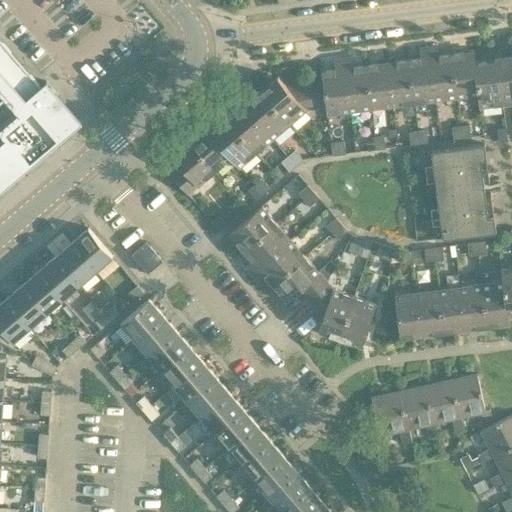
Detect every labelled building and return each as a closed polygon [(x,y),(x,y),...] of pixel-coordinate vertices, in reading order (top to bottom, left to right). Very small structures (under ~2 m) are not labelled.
[(0,191),(67,134),(76,126),(82,121),(68,105),(60,96),(46,79),(37,79),(36,79),(10,48),(0,37),(0,191)] [(450,53),(439,55),(437,45),(427,47),(434,99),(455,96),(450,53)] [(412,102),(434,99),(427,47),(418,48),(420,58),(407,59),(412,102)] [(474,63),(475,63),(473,50),(450,53),(455,96),(477,94),(478,93),(474,63)] [(497,61),(498,61),(497,56),(494,57),(494,60),(475,63),(474,63),(478,93),(477,94),(478,106),(502,103),(499,76),(500,76),(499,73),(500,73),(499,68),(498,68),(497,61)] [(364,65),(353,66),(352,57),(341,58),(348,110),(369,107),(364,65)] [(327,113),(348,110),(341,58),(333,59),(334,69),(321,70),(322,81),(326,106),(327,113)] [(391,105),(412,102),(407,59),(385,62),(391,105)] [(369,107),(391,105),(385,62),(364,65),(369,107)] [(291,85),(288,88),(277,76),(260,91),(289,123),(306,109),(326,106),(322,81),(291,85)] [(272,137),(289,123),(260,91),(244,105),(272,137)] [(256,151),(272,137),(244,105),(227,119),(256,151)] [(239,166),(256,151),(227,119),(212,132),(211,133),(231,156),(230,156),(239,166)] [(211,133),(212,132),(203,123),(186,137),(215,170),(230,156),(231,156),(211,133)] [(471,136),(469,124),(460,125),(462,138),(471,136)] [(453,139),(462,138),(460,125),(451,126),(453,139)] [(498,141),(506,140),(505,128),(496,129),(498,141)] [(427,142),(426,129),(417,130),(419,143),(427,142)] [(410,144),(419,143),(417,130),(409,131),(410,144)] [(376,149),(385,148),(383,135),(374,136),(376,149)] [(367,150),(376,149),(374,136),(366,137),(367,150)] [(187,194),(215,170),(186,137),(169,152),(181,166),(170,174),(187,194)] [(332,155),(345,153),(343,140),(330,142),(332,155)] [(495,231),(486,166),(483,143),(431,150),(442,238),(495,231)] [(296,165),(303,159),(294,149),(287,155),(296,165)] [(289,171),(296,165),(287,155),(280,161),(289,171)] [(263,193),(270,187),(261,177),(254,183),(263,193)] [(256,199),(263,193),(254,183),(248,189),(256,199)] [(303,199),(313,190),(307,183),(297,192),(303,199)] [(309,206),(319,197),(313,190),(303,199),(309,206)] [(243,251),(276,222),(261,205),(228,234),(243,251)] [(218,231),(225,225),(217,216),(210,222),(218,231)] [(331,232),(341,223),(335,216),(325,225),(331,232)] [(250,273),(290,238),(276,222),(243,251),(251,260),(243,266),(250,273)] [(337,238),(347,230),(341,223),(331,232),(337,238)] [(71,242),(95,270),(112,255),(88,227),(71,242)] [(271,284),(304,255),(290,238),(250,273),(256,281),(263,274),(271,284)] [(371,243),(361,238),(357,252),(367,255),(371,243)] [(477,254),(486,253),(485,240),(476,241),(477,254)] [(468,255),(477,254),(476,241),(467,243),(468,255)] [(71,242),(54,256),(78,284),(95,270),(71,242)] [(147,274),(162,261),(145,242),(130,255),(147,274)] [(389,260),(394,249),(380,243),(375,254),(389,260)] [(434,260),(443,259),(442,246),(433,247),(434,260)] [(426,261),(434,260),(433,247),(424,248),(426,261)] [(404,264),(413,263),(412,252),(411,250),(402,251),(404,264)] [(420,251),(412,252),(413,263),(421,262),(420,251)] [(307,298),(327,281),(304,255),(271,284),(286,301),(299,289),(307,298)] [(38,270),(62,298),(78,284),(54,256),(38,270)] [(511,266),(500,268),(502,280),(503,280),(506,311),(507,311),(511,310),(511,266)] [(38,270),(21,284),(45,312),(62,298),(38,270)] [(507,311),(506,311),(503,280),(502,280),(481,283),(487,326),(509,323),(507,311)] [(354,295),(332,287),(327,281),(307,298),(319,312),(323,314),(318,329),(339,336),(354,295)] [(465,329),(487,326),(481,283),(459,286),(465,329)] [(5,298),(29,326),(45,312),(21,284),(5,298)] [(143,292),(137,284),(128,292),(134,299),(143,292)] [(443,332),(465,329),(459,286),(437,289),(443,332)] [(421,335),(443,332),(437,289),(415,291),(421,335)] [(399,338),(421,335),(415,291),(394,294),(399,338)] [(361,344),(375,302),(354,295),(339,336),(361,344)] [(0,301),(0,326),(12,340),(29,326),(5,298),(0,301)] [(135,338),(163,314),(149,298),(121,322),(135,338)] [(112,305),(103,313),(110,321),(119,313),(112,305)] [(94,321),(101,328),(110,321),(103,313),(94,321)] [(176,330),(163,314),(135,338),(148,354),(176,330)] [(161,370),(190,346),(176,330),(148,354),(161,370)] [(79,333),(70,341),(77,349),(86,341),(79,333)] [(61,349),(68,356),(77,349),(70,341),(61,349)] [(97,357),(105,350),(97,341),(90,348),(97,357)] [(175,385),(203,361),(190,346),(161,370),(175,385)] [(31,364),(41,369),(46,361),(36,355),(31,364)] [(57,366),(46,361),(41,369),(52,375),(57,366)] [(188,400),(216,376),(203,361),(175,385),(188,400)] [(117,380),(124,373),(117,364),(109,371),(117,380)] [(125,389),(132,382),(124,373),(117,380),(125,389)] [(476,373),(451,379),(460,417),(477,413),(479,422),(492,419),(491,417),(489,409),(484,410),(476,373)] [(201,416),(229,392),(216,376),(188,400),(201,416)] [(463,429),(460,417),(451,379),(425,384),(434,423),(451,419),(453,431),(463,429)] [(436,435),(434,423),(425,384),(400,390),(408,429),(425,425),(428,437),(436,435)] [(41,390),(40,402),(50,402),(51,391),(41,390)] [(410,441),(408,429),(400,390),(370,397),(378,436),(399,431),(401,443),(410,441)] [(214,432),(243,408),(229,392),(201,416),(214,432)] [(136,401),(144,411),(151,404),(143,395),(136,401)] [(40,413),(50,414),(50,402),(40,402),(40,413)] [(159,413),(151,404),(144,411),(151,420),(159,413)] [(228,447),(256,423),(243,408),(214,432),(228,447)] [(493,456),(511,446),(511,413),(480,430),(489,448),(477,454),(481,462),(493,456)] [(241,463),(269,439),(256,423),(228,447),(241,463)] [(162,433),(170,442),(178,435),(170,426),(162,433)] [(38,433),(37,445),(47,445),(48,434),(38,433)] [(185,444),(178,435),(170,442),(178,451),(185,444)] [(254,478),(282,454),(269,439),(241,463),(254,478)] [(36,456),(46,457),(47,445),(37,445),(36,456)] [(505,480),(511,476),(511,446),(493,456),(501,472),(489,477),(493,486),(505,480)] [(468,453),(460,457),(466,470),(474,465),(468,453)] [(267,494),(296,470),(282,454),(254,478),(267,494)] [(189,464),(197,473),(204,466),(197,458),(189,464)] [(212,475),(204,466),(197,473),(204,482),(212,475)] [(281,509),(309,485),(296,470),(267,494),(281,509)] [(35,476),(34,488),(44,488),(45,477),(35,476)] [(505,510),(511,506),(511,476),(505,480),(511,494),(500,501),(505,510)] [(483,491),(492,487),(488,479),(479,483),(483,491)] [(283,511),(308,511),(322,501),(309,485),(281,509),(283,511)] [(34,500),(44,500),(44,488),(34,488),(34,500)] [(216,495),(223,504),(231,498),(223,489),(216,495)] [(232,511),(239,507),(231,498),(223,504),(230,511),(232,511)] [(331,511),(322,501),(308,511),(331,511)] [(489,511),(497,511),(501,510),(497,503),(487,507),(489,511)]
